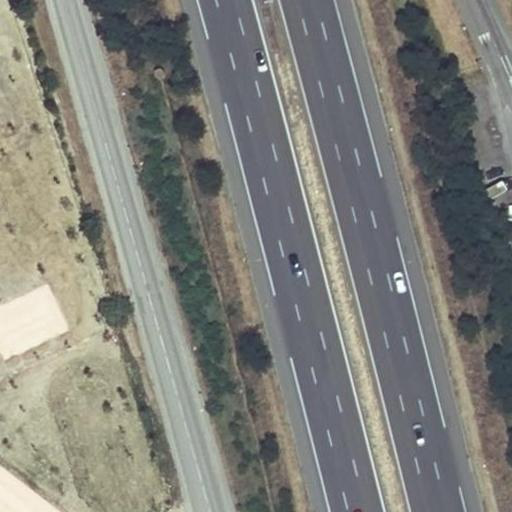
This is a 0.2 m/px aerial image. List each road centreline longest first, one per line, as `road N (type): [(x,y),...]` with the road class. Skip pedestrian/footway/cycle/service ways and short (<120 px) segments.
road 1 (unclassified): [(65,0),(213,511)]
road 2 (motorway): [(225,0),(357,511)]
road 3 (motorway): [(442,511),(316,0)]
